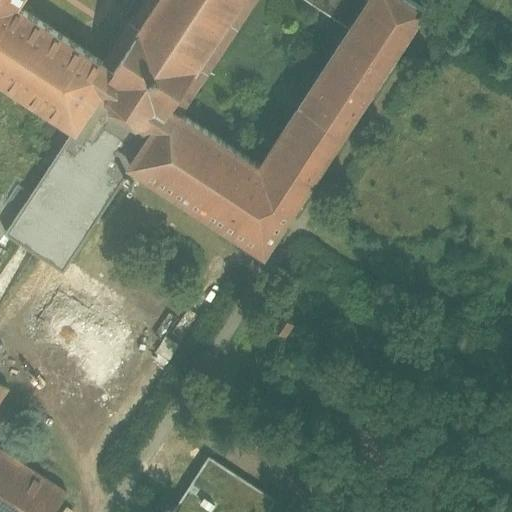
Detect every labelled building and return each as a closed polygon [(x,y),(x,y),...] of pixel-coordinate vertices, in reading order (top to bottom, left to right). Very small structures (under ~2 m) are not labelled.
[(8,238),(66,275),(135,171),(268,257),(279,240),(430,9),(415,0),(364,0),(361,5),(353,0),(0,0),(0,78),(79,129),(8,238)] [(140,335),(66,289),(43,324),(85,350),(78,361),(110,382),(140,335)] [(293,330),(299,317),(293,315),(288,312),(282,325),(293,330)] [(0,377),(0,511),(59,511),(74,488),(0,441),(0,418),(19,389),(0,377)] [(178,510),(181,511),(270,511),(284,489),(217,447),(178,510)]
